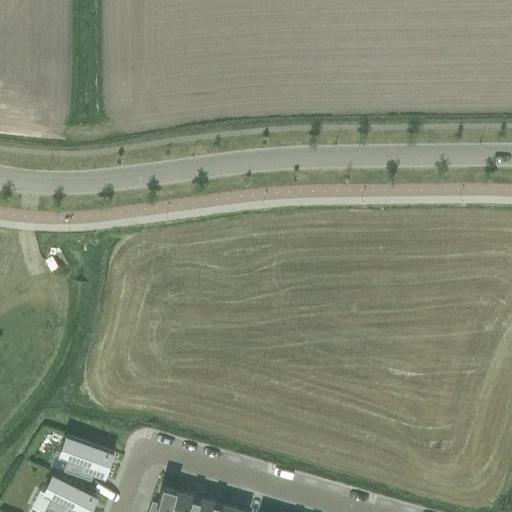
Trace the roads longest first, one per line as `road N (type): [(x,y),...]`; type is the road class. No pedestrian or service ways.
road 1 (unclassified): [(511,161),(256,162),(61,185),(0,178)]
road 2 (residential): [(347,511),(159,455),(131,472),(117,511)]
